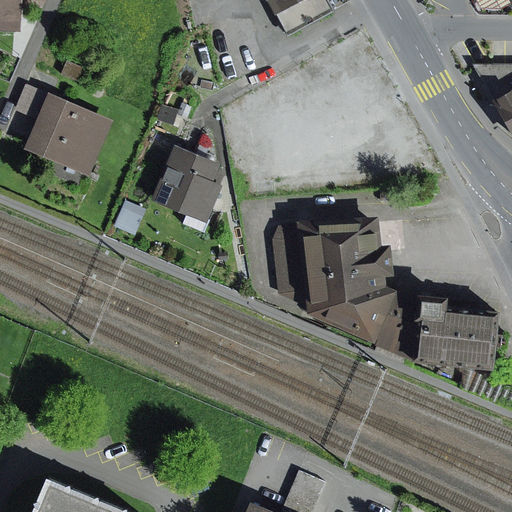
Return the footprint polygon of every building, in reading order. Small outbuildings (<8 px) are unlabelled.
[(43,0),(0,0),(0,28),(19,30),(21,6),(42,8),(43,0)] [(258,0),(270,21),(306,0),(258,0)] [(38,115),(50,88),(32,80),(20,107),(38,115)] [(511,90),(502,96),(511,115),(511,90)] [(113,125),(47,96),(22,151),(88,180),(113,125)] [(220,169),(171,150),(150,203),(205,226),(219,191),(213,188),(220,169)] [(488,368),(493,312),(446,306),(445,297),(382,289),(373,218),(296,223),(305,303),(314,303),(310,312),(371,341),(411,357),(488,368)] [(120,511),(41,481),(29,511),(120,511)] [(273,511),(253,503),(249,511),(273,511)]
